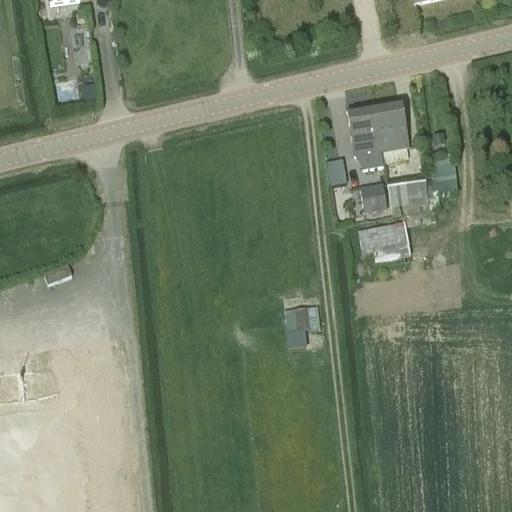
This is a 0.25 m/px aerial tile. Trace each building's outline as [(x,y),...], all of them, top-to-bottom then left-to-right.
[(409,0),(412,10),(451,0),(409,0)] [(400,106),(371,111),(379,155),(408,150),(400,106)] [(382,171),(381,168),(371,111),(346,115),(354,160),(359,159),(362,175),(382,171)] [(443,138),(432,141),(434,151),(445,149),(443,138)] [(342,163),(327,165),(330,188),(345,186),(342,163)] [(430,214),(425,188),(423,179),(385,185),(392,220),(430,214)] [(387,215),(382,188),(359,192),(363,219),(387,215)] [(374,268),(409,262),(403,228),(357,236),(362,259),(372,257),(374,268)] [(304,332),(318,331),(317,310),(284,312),(285,351),(305,350),(304,332)]
